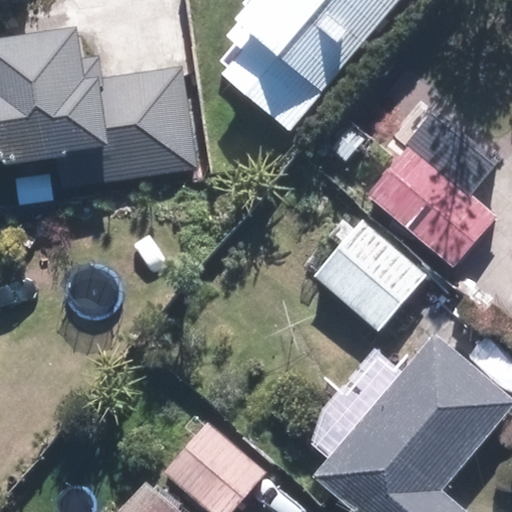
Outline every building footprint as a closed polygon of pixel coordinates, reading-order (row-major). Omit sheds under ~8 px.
[(224,75),(289,129),(396,0),(251,0),(236,19),(257,36),(224,75)] [(0,162),(56,155),(61,187),(197,167),(183,67),(133,75),(100,79),(97,54),(82,57),(78,29),(0,40),(0,162)] [(360,200),(444,271),(498,206),(475,186),(501,156),(442,104),(360,200)] [(310,276),(377,334),(427,279),(360,220),(310,276)] [(316,481),(352,511),(459,511),(439,495),(511,408),(511,402),(436,338),(316,481)] [(166,472),(210,511),(230,511),(264,475),(208,424),(166,472)] [(297,466),(316,481),(331,463),(313,448),(297,466)] [(181,511),(152,487),(131,511),(181,511)]
